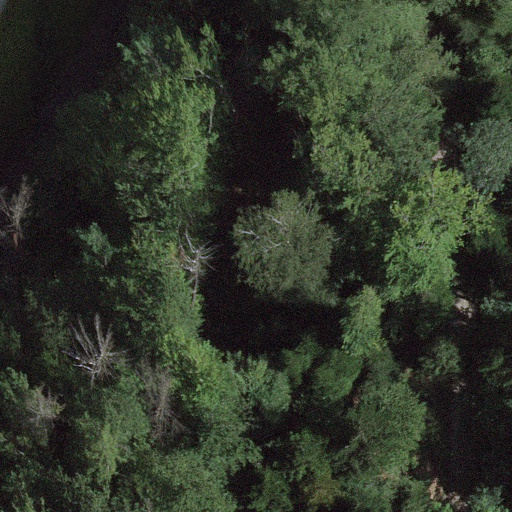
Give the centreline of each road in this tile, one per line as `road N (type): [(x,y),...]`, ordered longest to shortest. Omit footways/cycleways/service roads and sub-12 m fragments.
road 1 (track): [(226,511),(238,262),(253,197),(303,95),(307,0)]
road 2 (track): [(408,0),(449,129),(473,307),(463,511)]
